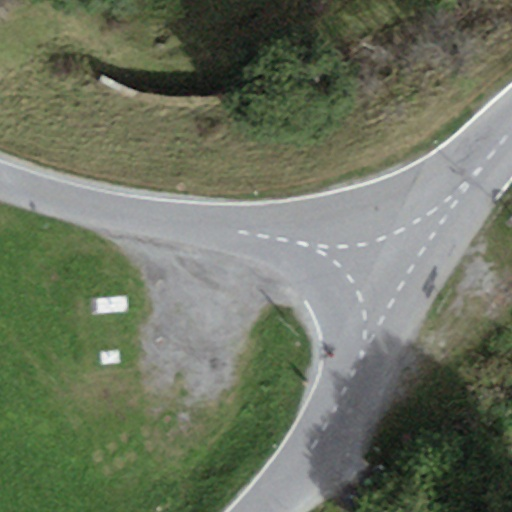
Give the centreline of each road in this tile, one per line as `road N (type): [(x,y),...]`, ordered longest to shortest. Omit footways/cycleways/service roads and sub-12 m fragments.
road 1 (tertiary): [(413,251),(176,223),(0,180)]
road 2 (tertiary): [(254,511),(337,405),(413,251)]
road 3 (tertiary): [(413,251),(511,130)]
